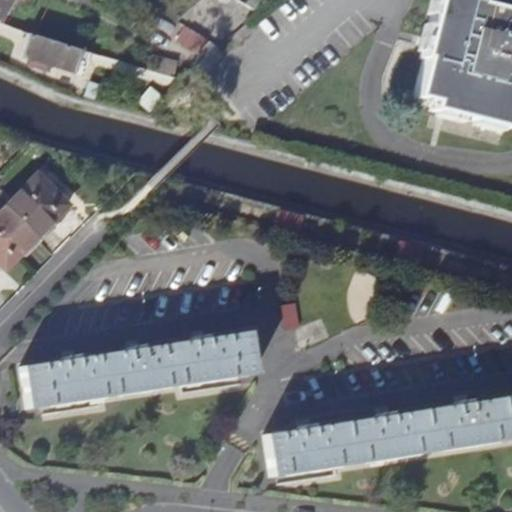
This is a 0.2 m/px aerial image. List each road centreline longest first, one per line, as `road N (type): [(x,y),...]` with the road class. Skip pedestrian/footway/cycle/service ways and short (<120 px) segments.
road 1 (residential): [(141,178),(0,320)]
road 2 (residential): [(199,122),(333,0)]
